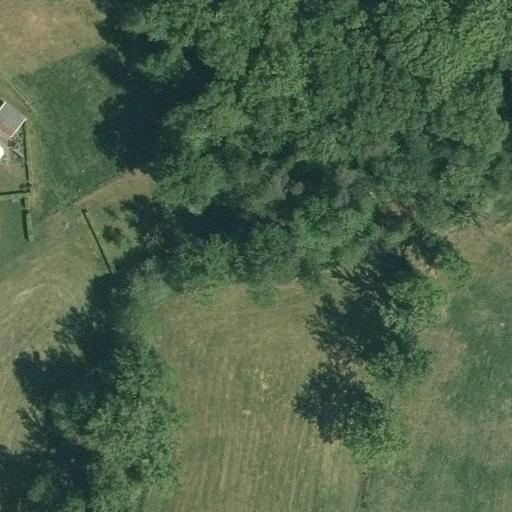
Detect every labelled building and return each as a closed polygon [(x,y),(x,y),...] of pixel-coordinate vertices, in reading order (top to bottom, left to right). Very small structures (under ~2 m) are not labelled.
[(3,121),(21,138),(33,126),(16,109),(3,121)] [(494,230),(470,253),(478,262),(502,239),(494,230)] [(511,306),(511,277),(503,270),(488,286),(511,306)] [(490,343),(496,330),(453,309),(447,321),(490,343)] [(423,414),(419,429),(439,435),(443,420),(423,414)] [(460,453),(475,456),(480,440),(492,443),(497,421),(484,417),(479,439),(465,435),(460,453)] [(411,492),(422,469),(434,475),(439,466),(412,453),(397,484),(411,492)] [(490,511),(503,511),(508,479),(496,477),(490,511)] [(445,478),(441,511),(455,511),(459,480),(445,478)]
